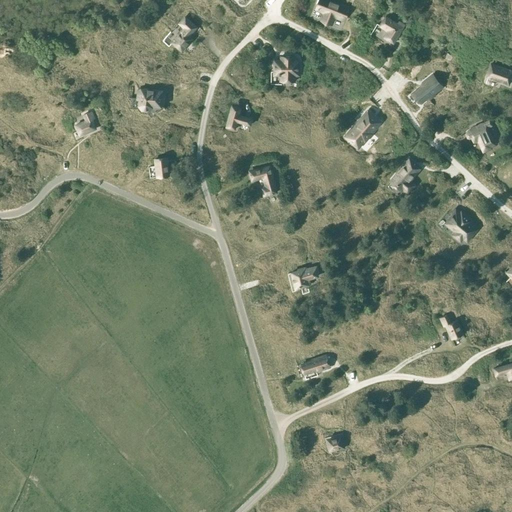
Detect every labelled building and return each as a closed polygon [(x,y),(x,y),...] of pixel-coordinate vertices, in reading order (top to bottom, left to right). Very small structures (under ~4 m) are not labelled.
[(343,20),(348,8),(328,0),(319,0),(316,9),(325,12),(322,21),(330,24),(334,16),(343,20)] [(393,44),(404,25),(400,22),(399,25),(385,16),(379,26),(387,31),(383,38),(393,44)] [(195,27),(185,18),(180,23),(185,28),(183,30),(182,30),(172,42),(181,50),(184,46),(186,46),(188,44),(188,42),(191,38),(188,35),(190,32),(190,33),(195,27)] [(274,73),(274,76),(280,76),(280,82),(294,82),(294,75),(298,75),(298,61),(294,61),(294,57),(280,57),(280,61),(274,61),(274,73)] [(508,85),(511,73),(511,71),(491,64),(486,77),(508,85)] [(422,86),(414,92),(421,101),(426,97),(428,99),(435,94),(433,92),(439,87),(435,83),(437,81),(432,75),(433,74),(421,84),(422,86)] [(164,93),(164,92),(138,89),(138,90),(139,90),(138,99),(137,99),(139,100),(139,106),(142,110),(147,110),(151,107),(151,105),(163,107),(163,106),(162,106),(164,93)] [(240,108),(232,105),(226,127),(234,129),(236,122),(250,125),(252,119),(238,115),(240,108)] [(367,111),(345,137),(358,147),(379,122),(374,118),(373,119),(371,117),(372,116),(367,111)] [(86,121),(75,126),(79,136),(95,129),(91,120),(94,119),(91,112),(84,115),(85,117),(86,121)] [(466,132),(465,134),(467,138),(469,139),(471,138),(473,142),(478,140),(483,152),(491,148),(490,147),(495,145),(490,136),(487,128),(491,126),(489,120),(478,125),(478,126),(472,128),(473,129),(467,131),(466,132)] [(168,175),(166,158),(155,160),(157,177),(168,175)] [(397,174),(390,182),(400,190),(402,188),(407,193),(414,186),(409,181),(420,168),(409,159),(396,174),(397,174)] [(252,171),(249,172),(251,181),(255,180),(263,177),(266,186),(265,187),(261,188),(263,196),(267,195),(277,192),(270,171),(269,166),(265,168),(252,171)] [(468,218),(466,216),(461,212),(460,213),(455,209),(451,214),(453,215),(447,222),(457,230),(453,235),(460,241),(463,238),(467,241),(477,229),(466,220),(468,218)] [(298,271),(291,272),(295,288),(308,285),(306,277),(310,276),(311,278),(317,277),(316,274),(318,273),(316,266),(306,269),(305,267),(298,269),(298,271)] [(462,334),(456,320),(450,323),(446,315),(440,318),(444,327),(445,326),(452,339),(462,334)] [(312,361),(301,365),(303,373),(315,370),(315,371),(330,367),(326,355),(312,360),(312,361)] [(504,375),(507,374),(509,380),(511,378),(511,363),(493,369),(495,376),(504,374),(504,375)] [(330,450),(343,447),(342,446),(345,445),(344,440),(341,440),(340,437),(328,440),(330,450)]
